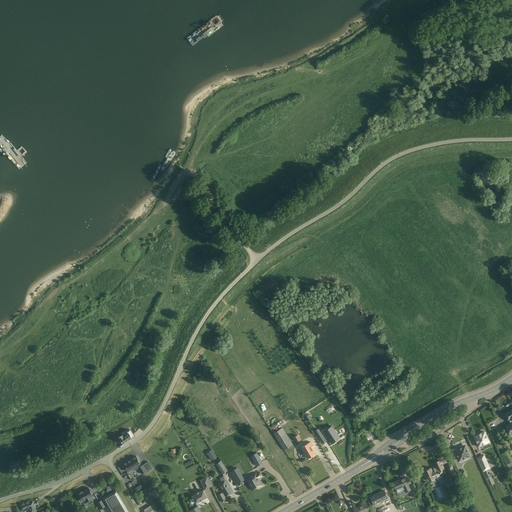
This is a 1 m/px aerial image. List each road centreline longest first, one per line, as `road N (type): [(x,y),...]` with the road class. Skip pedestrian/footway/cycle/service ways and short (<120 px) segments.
road 1 (unclassified): [(106,457),(149,426),(205,316),(275,244),(393,157),(442,142),(511,139)]
road 2 (secondary): [(284,511),(395,442)]
